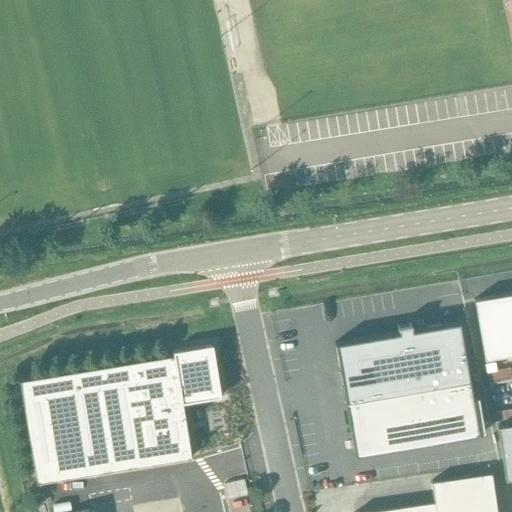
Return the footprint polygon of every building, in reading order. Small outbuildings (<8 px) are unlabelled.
[(511,292),(473,299),(483,358),(511,353),(511,292)] [(398,332),(334,343),(354,456),(478,435),(459,322),(411,330),(410,324),(397,326),(398,332)] [(19,380),(36,483),(190,458),(181,402),(220,396),(212,344),(173,351),(174,355),(19,380)] [(511,423),(496,426),(504,479),(510,478),(511,490),(511,423)] [(495,511),(489,473),(431,482),(434,502),(365,511),(495,511)]
